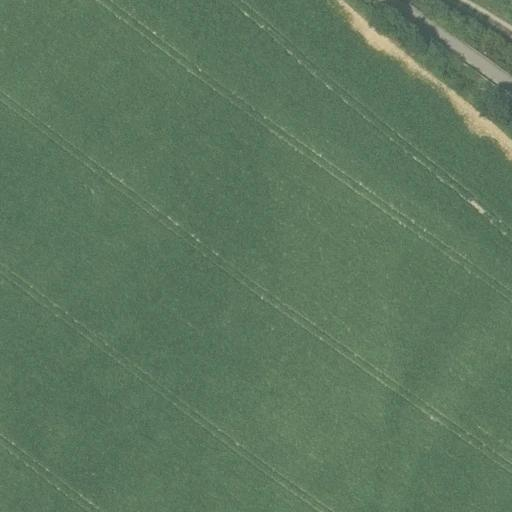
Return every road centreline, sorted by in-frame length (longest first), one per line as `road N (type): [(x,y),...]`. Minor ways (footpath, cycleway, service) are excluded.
road 1 (track): [(511,166),(293,0)]
road 2 (track): [(511,120),(311,0)]
